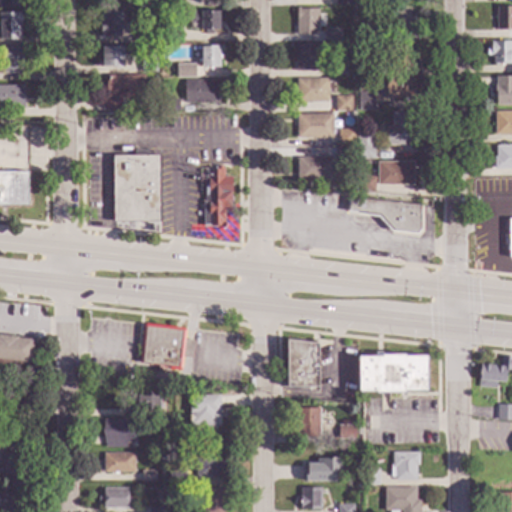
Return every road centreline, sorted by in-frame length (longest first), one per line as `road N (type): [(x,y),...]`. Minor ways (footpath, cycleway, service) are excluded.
road 1 (residential): [(459,511),(453,0)]
road 2 (residential): [(263,511),(259,0)]
road 3 (residential): [(66,511),(63,0)]
road 4 (primary): [(261,268),(0,238)]
road 5 (primary): [(0,277),(261,307)]
road 6 (primary): [(511,296),(261,268)]
road 7 (primary): [(261,307),(511,333)]
